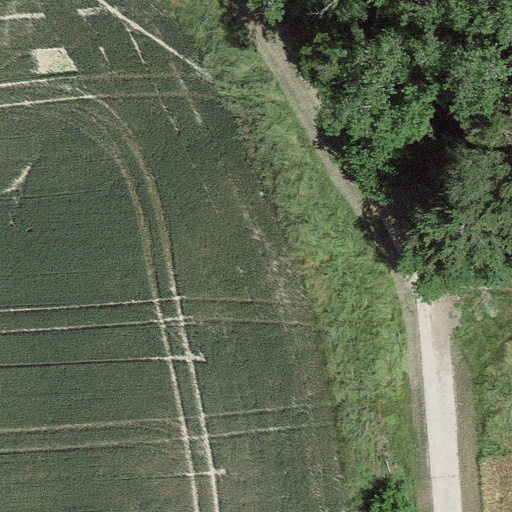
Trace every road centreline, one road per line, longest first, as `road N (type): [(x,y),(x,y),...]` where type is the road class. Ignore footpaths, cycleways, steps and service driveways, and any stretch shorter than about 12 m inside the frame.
road 1 (track): [(258,0),(435,296)]
road 2 (track): [(453,511),(435,296)]
